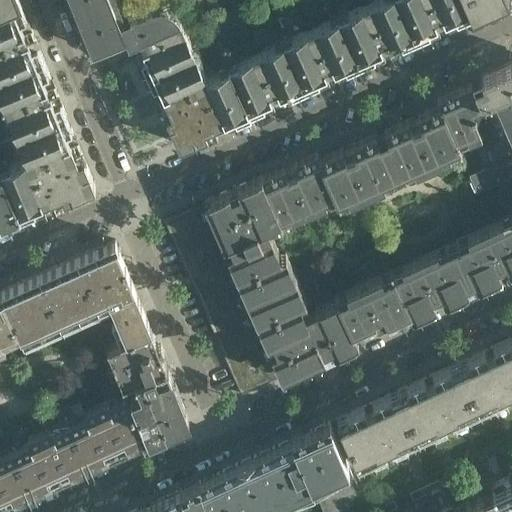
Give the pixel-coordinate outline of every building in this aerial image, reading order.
[(0,0),(0,9),(20,2),(19,0),(0,0)] [(118,0),(70,0),(78,20),(120,3),(118,0)] [(132,39),(180,17),(172,0),(158,0),(125,15),(120,3),(78,20),(84,33),(84,34),(90,50),(95,48),(126,35),(128,40),(132,38),(132,39)] [(416,40),(398,0),(375,0),(339,16),(360,64),(416,40)] [(471,15),(464,0),(398,0),(416,40),(471,15)] [(464,0),(471,15),(504,0),(464,0)] [(66,115),(29,25),(20,2),(0,9),(0,141),(17,134),(17,135),(18,135),(26,156),(1,167),(21,216),(95,185),(66,115)] [(360,64),(339,16),(284,41),(305,89),(360,64)] [(140,56),(188,34),(180,17),(132,39),(140,56)] [(180,145),(305,89),(284,41),(206,75),(188,34),(140,56),(180,145)] [(481,102),(511,88),(511,61),(481,75),(482,78),(474,81),(472,81),(481,102)] [(477,113),(481,103),(471,82),(469,83),(470,83),(461,87),(458,88),(453,90),(451,91),(446,93),(445,94),(440,96),(438,97),(437,98),(440,104),(441,104),(458,143),(459,143),(481,133),(473,114),(477,113)] [(489,121),(511,110),(511,88),(481,102),(489,121)] [(338,204),(461,150),(461,149),(461,148),(462,148),(459,143),(458,143),(441,104),(440,104),(417,114),(420,120),(411,124),(408,118),(351,143),(354,149),(345,153),(342,147),(320,157),(319,158),(336,198),(335,198),(337,203),(338,202),(338,204)] [(497,139),(511,132),(511,110),(489,121),(497,138),(496,138),(497,139)] [(486,166),(511,155),(511,132),(497,139),(497,140),(478,148),(486,166)] [(336,198),(319,158),(320,157),(317,151),(316,152),(314,152),(314,153),(309,155),(309,154),(308,155),(308,156),(303,158),(303,157),(294,161),(283,166),(281,167),(276,169),(275,170),(270,172),(268,173),(263,175),(261,176),(282,222),(335,198),(336,198)] [(511,175),(511,155),(486,166),(469,174),(476,191),(495,183),(504,179),(511,175)] [(20,216),(0,171),(0,222),(1,224),(20,216)] [(306,299),(285,252),(280,254),(269,229),(282,223),(282,222),(261,176),(261,175),(204,200),(282,375),(358,340),(355,333),(355,334),(338,297),(337,298),(305,313),(300,301),(306,299)] [(511,196),(504,179),(495,183),(503,201),(511,196)] [(282,375),(204,200),(163,218),(241,394),(282,375)] [(511,212),(392,269),(391,269),(412,313),(411,314),(412,315),(436,304),(433,298),(442,294),(445,300),(501,274),(498,268),(507,264),(510,269),(511,268),(511,212)] [(151,327),(134,287),(115,239),(95,248),(71,259),(93,307),(110,299),(126,337),(126,338),(151,327)] [(93,307),(71,259),(36,274),(58,323),(93,307)] [(412,313),(391,269),(392,269),(392,267),(335,294),(337,298),(338,297),(355,334),(355,333),(369,327),(370,330),(373,331),(380,327),(389,323),(389,324),(411,314),(412,313)] [(58,323),(36,274),(2,289),(23,337),(23,338),(58,323)] [(0,347),(23,337),(2,289),(0,290),(0,347)] [(167,365),(161,351),(164,350),(160,340),(157,341),(151,327),(126,338),(126,337),(106,345),(123,384),(126,382),(146,374),(167,365)] [(511,336),(458,361),(479,407),(506,394),(504,390),(511,387),(511,388),(511,336)] [(479,407),(458,361),(398,389),(419,435),(445,423),(443,418),(451,415),(452,419),(479,407)] [(187,415),(168,368),(167,365),(146,374),(171,427),(185,421),(187,415)] [(171,427),(146,374),(126,382),(131,396),(150,437),(171,427)] [(419,435),(398,389),(337,417),(358,463),(385,450),(383,446),(391,443),(392,447),(419,435)] [(33,491),(147,438),(150,437),(131,396),(128,397),(127,395),(110,403),(108,398),(28,436),(30,440),(13,448),(33,491)] [(348,462),(329,421),(310,430),(310,429),(292,437),(292,438),(311,479),(348,462)] [(311,479),(292,438),(255,455),(275,498),(312,481),(311,479)] [(0,506),(33,491),(13,448),(0,453),(0,506)] [(275,498),(255,455),(236,463),(256,507),(275,498)] [(244,511),(256,507),(236,463),(199,480),(213,511),(244,511)] [(213,511),(199,480),(181,488),(191,511),(213,511)] [(511,511),(511,483),(511,481),(503,485),(506,491),(495,497),(501,511),(511,511)] [(437,490),(433,482),(421,488),(425,496),(437,490)] [(425,496),(421,488),(410,493),(413,501),(425,496)] [(191,511),(181,489),(163,497),(169,511),(191,511)] [(501,511),(495,497),(484,502),(481,495),(473,499),(478,511),(501,511)] [(169,511),(163,497),(144,505),(146,511),(169,511)] [(478,511),(473,499),(465,502),(467,509),(460,511),(478,511)] [(389,511),(397,509),(393,501),(381,506),(384,511),(389,511)]
